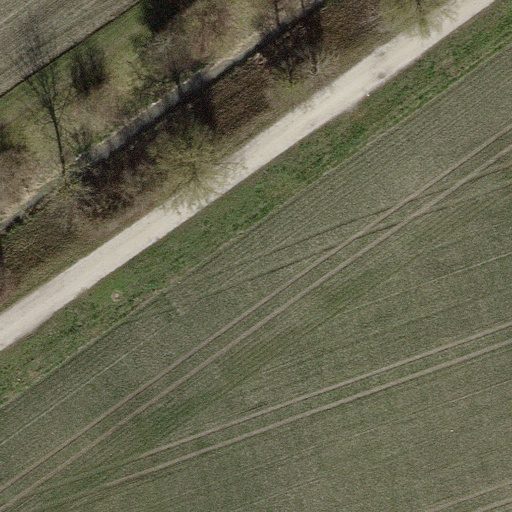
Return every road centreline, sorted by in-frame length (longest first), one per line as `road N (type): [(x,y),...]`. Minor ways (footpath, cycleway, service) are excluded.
road 1 (track): [(0,339),(470,0)]
road 2 (track): [(170,0),(0,117)]
